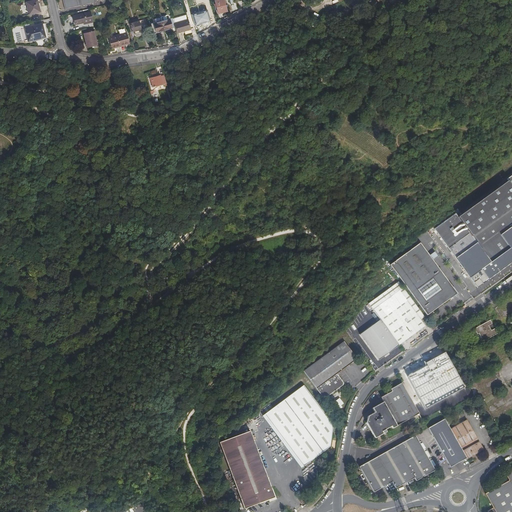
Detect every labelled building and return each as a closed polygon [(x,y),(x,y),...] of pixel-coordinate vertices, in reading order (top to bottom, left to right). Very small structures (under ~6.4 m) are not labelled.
[(37,0),(35,0),(27,2),(30,14),(41,11),(37,0)] [(97,1),(96,0),(63,0),(65,8),(97,1)] [(218,13),(228,11),(224,0),(218,0),(215,1),(218,13)] [(290,15),(301,9),(295,0),(285,6),(290,15)] [(93,22),(91,12),(74,16),(75,21),(76,25),(87,22),(87,24),(93,22)] [(162,21),(165,31),(176,28),(175,23),(174,20),(173,17),(162,21)] [(128,23),(130,32),(135,31),(139,30),(146,28),(144,19),(137,21),(128,23)] [(177,33),(192,29),(189,19),(175,23),(176,28),(177,33)] [(154,34),(165,31),(162,21),(152,24),(154,34)] [(47,39),(46,37),(48,36),(45,22),(37,24),(37,22),(11,28),(14,41),(26,41),(34,40),(34,42),(47,39)] [(83,34),(86,49),(99,46),(95,31),(83,34)] [(112,48),(130,43),(127,33),(109,38),(112,48)] [(166,82),(164,74),(160,76),(160,74),(150,78),(152,86),(166,82)] [(509,180),(458,217),(456,213),(435,228),(451,251),(449,252),(451,255),(453,254),(461,265),(465,270),(463,271),(468,278),(469,277),(477,287),(511,261),(511,175),(508,179),(509,180)] [(431,259),(432,258),(430,255),(420,242),(391,264),(409,289),(421,276),(431,259)] [(432,261),(431,259),(421,278),(408,291),(427,317),(457,295),(450,286),(448,282),(432,261)] [(382,304),(378,307),(385,304),(390,302),(396,297),(403,293),(401,290),(382,304)] [(391,303),(373,311),(380,321),(399,346),(426,327),(402,295),(391,303)] [(399,346),(380,321),(360,336),(379,361),(399,346)] [(491,322),(475,331),(478,336),(480,335),(484,343),(498,335),(495,330),(492,332),(490,328),(493,326),(491,322)] [(303,373),(323,400),(343,386),(343,384),(337,375),(357,360),(344,343),(303,373)] [(465,389),(445,354),(425,365),(427,368),(407,379),(426,411),(465,389)] [(419,413),(403,384),(392,390),(393,392),(382,399),(385,403),(374,410),(377,414),(370,417),(368,424),(374,436),(373,436),(374,438),(384,433),(383,431),(392,425),(393,427),(419,413)] [(265,416),(304,468),(331,448),(333,426),(303,387),(272,410),(265,416)] [(339,398),(334,402),(338,409),(344,405),(339,398)] [(270,406),(262,412),(265,416),(272,410),(270,406)] [(452,431),(446,421),(429,430),(449,469),(466,459),(452,431)] [(466,459),(467,460),(483,451),(468,423),(452,431),(466,459)] [(251,433),(220,444),(246,510),(276,499),(251,433)] [(392,483),(395,489),(414,479),(415,482),(435,472),(416,437),(360,467),(369,485),(373,493),(392,483)] [(511,511),(511,470),(504,475),(508,482),(485,494),(493,509),(487,511),(511,511)]
